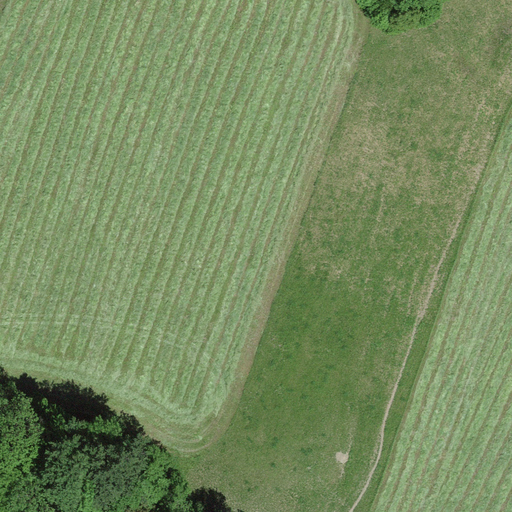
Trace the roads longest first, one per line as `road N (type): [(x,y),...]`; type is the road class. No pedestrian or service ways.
road 1 (motorway): [(57,511),(371,0)]
road 2 (motorway): [(224,0),(0,365)]
